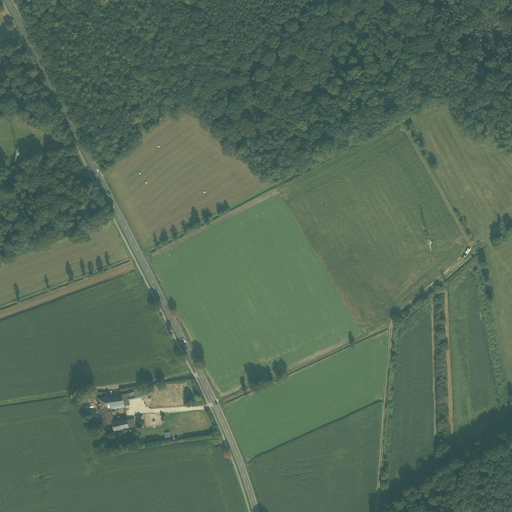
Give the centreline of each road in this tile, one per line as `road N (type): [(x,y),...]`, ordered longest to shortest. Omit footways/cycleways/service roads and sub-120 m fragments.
road 1 (tertiary): [(255,511),(215,404),(7,0)]
road 2 (track): [(389,100),(473,250),(391,320),(376,511)]
road 3 (track): [(0,404),(200,374)]
